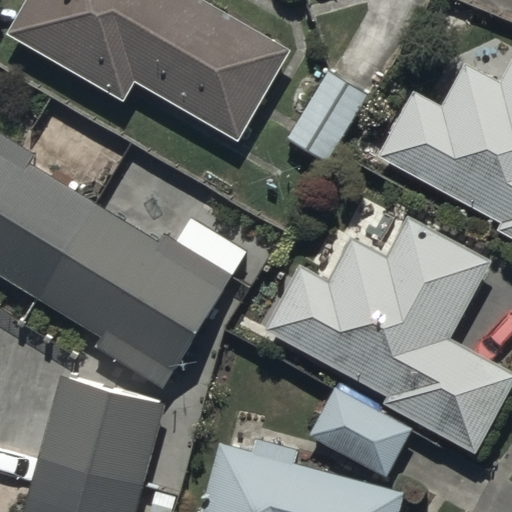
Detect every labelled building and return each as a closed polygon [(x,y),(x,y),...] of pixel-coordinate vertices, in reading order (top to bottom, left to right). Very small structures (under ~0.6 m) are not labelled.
[(227,0),(23,0),(10,24),(127,90),(138,72),(244,132),(297,39),(227,0)] [(415,84),(381,145),(505,213),(500,221),(511,227),(511,55),(503,72),(470,53),(445,100),(415,84)] [(0,260),(105,324),(97,337),(167,379),(249,242),(191,207),(171,240),(33,156),(40,144),(0,119),(0,260)] [(333,270),(305,253),(268,321),(389,386),(386,393),(481,444),(511,386),(511,361),(455,327),(500,252),(418,202),(392,246),(359,226),(333,270)] [(139,511),(172,392),(65,363),(23,511),(139,511)] [(336,381),(313,427),(390,466),(414,421),(336,381)] [(400,511),(408,484),(297,455),(301,441),(260,430),(257,440),(223,431),(201,511),(400,511)]
